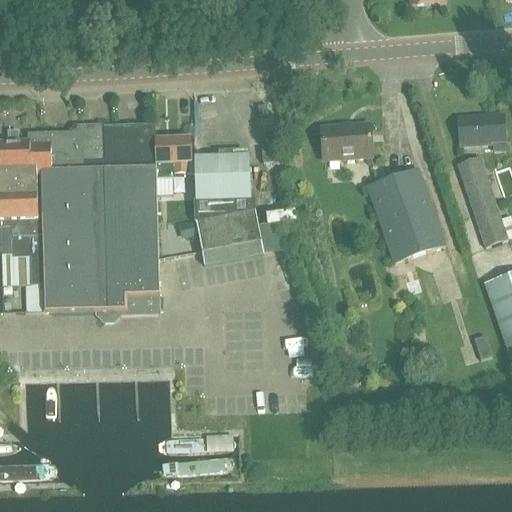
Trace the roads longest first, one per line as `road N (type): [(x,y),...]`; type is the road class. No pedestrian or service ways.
road 1 (secondary): [(0,79),(344,57)]
road 2 (secondary): [(344,57),(511,45)]
